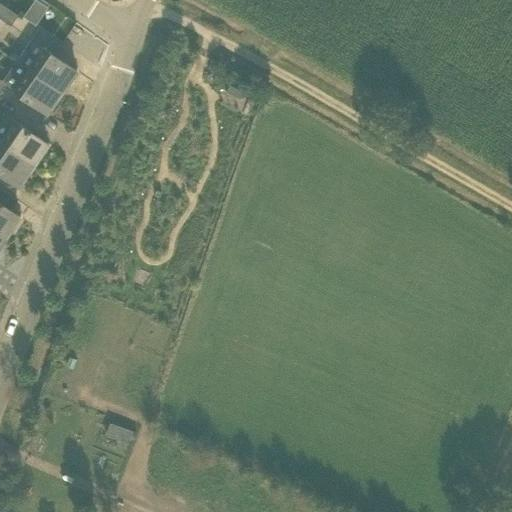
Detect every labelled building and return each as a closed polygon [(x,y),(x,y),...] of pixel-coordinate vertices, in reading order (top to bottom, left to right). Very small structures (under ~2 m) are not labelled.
[(36,25),(49,7),(38,0),(33,0),(22,16),(36,25)] [(0,1),(0,17),(11,25),(19,14),(0,1)] [(77,71),(31,39),(17,60),(29,69),(63,92),(77,71)] [(15,89),(14,90),(16,91),(48,113),(63,92),(29,69),(15,89)] [(34,165),(49,144),(16,121),(2,142),(34,165)] [(0,172),(19,186),(34,165),(2,142),(0,141),(0,172)] [(0,233),(6,238),(21,217),(0,202),(0,233)]
